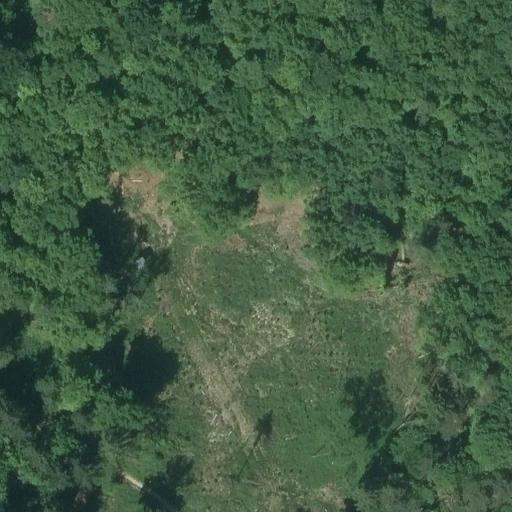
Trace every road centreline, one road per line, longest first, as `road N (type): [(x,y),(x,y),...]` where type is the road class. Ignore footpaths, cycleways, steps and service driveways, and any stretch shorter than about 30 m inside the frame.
road 1 (unknown): [(176,511),(0,399)]
road 2 (track): [(171,0),(0,54)]
